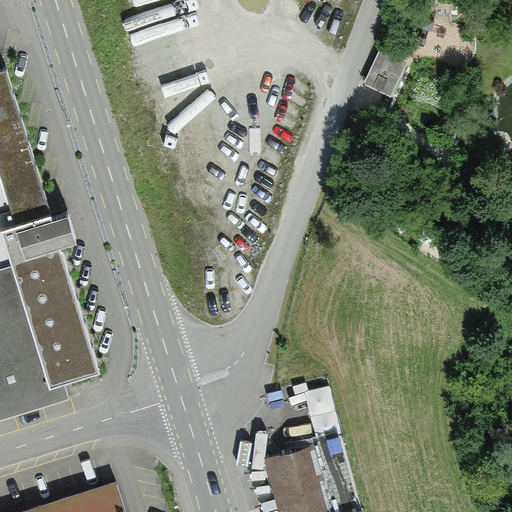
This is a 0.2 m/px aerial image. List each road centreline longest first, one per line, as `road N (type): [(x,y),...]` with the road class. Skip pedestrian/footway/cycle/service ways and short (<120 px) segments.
road 1 (residential): [(179,395),(232,367),(264,312),(377,0)]
road 2 (primary): [(52,0),(179,395)]
road 3 (tertiary): [(0,453),(179,395)]
road 4 (primary): [(179,395),(213,511)]
